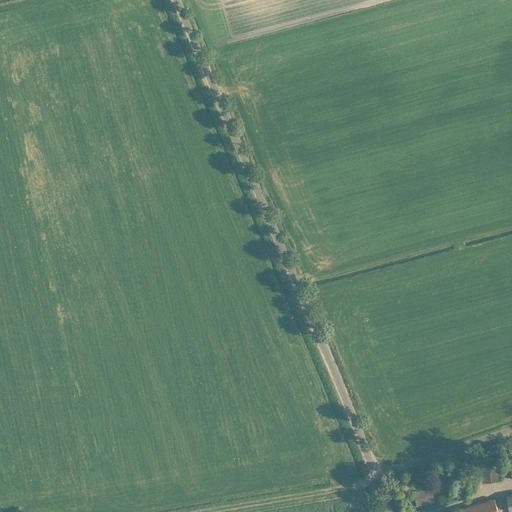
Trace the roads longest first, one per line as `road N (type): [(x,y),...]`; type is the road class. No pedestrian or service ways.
road 1 (unclassified): [(376,478),(175,0)]
road 2 (track): [(376,478),(200,511)]
road 3 (unclassified): [(376,478),(511,432)]
